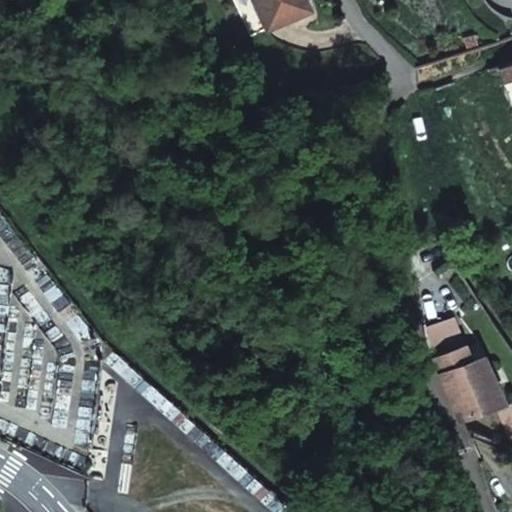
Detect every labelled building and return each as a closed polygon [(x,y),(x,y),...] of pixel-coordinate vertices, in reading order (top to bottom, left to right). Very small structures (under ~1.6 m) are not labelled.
[(308,10),(302,0),(251,0),(266,30),(308,10)] [(511,62),(499,68),(503,78),(511,74),(511,62)] [(498,66),(488,69),(492,82),(503,78),(499,68),(498,66)] [(492,82),(488,69),(454,81),(459,94),(492,82)] [(433,361),(460,422),(496,405),(476,359),(466,364),(460,349),(433,361)] [(511,414),(508,406),(496,411),(511,447),(511,414)]
